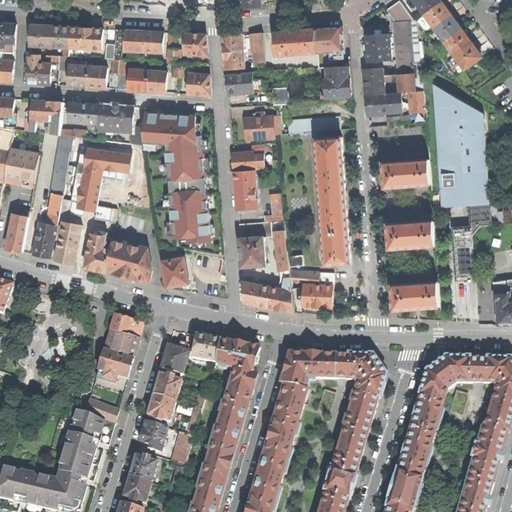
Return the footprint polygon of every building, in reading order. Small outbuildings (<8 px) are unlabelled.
[(239,0),(240,8),(250,8),(261,7),(260,0),(239,0)] [(415,0),(425,14),(442,1),(441,0),(415,0)] [(447,7),(442,1),(425,14),(435,27),(452,14),(447,7)] [(400,7),(411,22),(416,21),(404,4),(400,7)] [(457,21),(452,14),(435,27),(445,41),(463,29),(457,21)] [(415,74),(399,76),(400,83),(401,93),(410,92),(425,91),(421,63),(416,21),(411,22),(415,74)] [(415,74),(411,22),(395,23),(399,76),(415,74)] [(0,52),(3,53),(16,54),(17,25),(5,24),(0,24),(0,52)] [(70,48),(72,28),(51,27),(32,26),(31,46),(70,48)] [(70,48),(103,50),(104,30),(87,29),(72,28),(70,48)] [(455,55),(473,43),(467,35),(463,29),(445,41),(455,55)] [(120,60),(122,60),(124,31),(117,30),(116,45),(115,60),(120,60)] [(276,33),(278,56),(318,53),(317,45),(317,44),(316,31),(316,30),(296,31),(276,33)] [(340,30),(316,31),(317,44),(341,42),(340,30)] [(145,52),(146,32),(138,31),(128,31),(126,51),(145,52)] [(145,52),(164,53),(165,33),(156,32),(146,32),(145,52)] [(369,49),(370,62),(393,60),(391,34),(383,35),(383,33),(376,34),(376,35),(368,36),(369,49)] [(187,34),(186,54),(209,55),(208,45),(207,36),(187,34)] [(264,34),(252,35),(253,47),(265,46),(264,34)] [(226,52),(227,69),(246,68),(243,35),(225,36),(226,52)] [(478,50),(473,43),(455,55),(466,69),(483,57),(478,50)] [(106,59),(115,60),(116,45),(107,44),(106,59)] [(319,61),(319,68),(334,67),(334,59),(332,59),(331,44),(317,45),(318,53),(319,61)] [(265,46),(253,47),(255,67),(266,66),(265,46)] [(41,64),(41,55),(30,54),(30,63),(41,64)] [(0,80),(14,82),(15,62),(2,61),(0,60),(0,80)] [(319,68),(319,61),(287,63),(287,71),(311,69),(319,69),(319,68)] [(41,64),(30,63),(28,83),(41,84),(51,84),(53,65),(41,64)] [(88,87),(90,67),(71,66),(70,86),(78,86),(88,87)] [(328,80),(351,78),(350,66),(327,68),(328,80)] [(108,68),(90,67),(88,87),(97,88),(107,88),(108,68)] [(366,83),(367,95),(386,94),(384,69),(365,71),(366,83)] [(148,91),(149,71),(131,70),(129,90),(139,91),(148,91)] [(269,78),(282,77),(282,70),(268,71),(269,78)] [(168,73),(149,71),(148,91),(157,92),(167,93),(168,73)] [(118,89),(119,74),(114,73),(111,75),(110,88),(118,89)] [(126,90),(127,76),(125,74),(119,74),(118,89),(126,90)] [(190,88),(189,94),(212,96),(211,87),(210,76),(192,74),(190,74),(190,77),(190,88)] [(229,86),(229,95),(237,94),(245,94),(255,93),(253,74),(228,76),(229,86)] [(351,78),(328,80),(325,80),(327,96),(327,99),(353,96),(351,80),(351,78)] [(473,236),(481,227),(492,226),(485,114),(435,84),(443,201),(461,200),(471,200),(471,203),(473,228),(454,230),(458,277),(466,277),(476,276),(473,236)] [(273,90),(275,106),(291,104),(289,88),(273,90)] [(425,91),(410,92),(412,113),(427,111),(425,91)] [(368,106),(369,115),(404,112),(402,94),(367,97),(368,106)] [(0,115),(7,116),(14,117),(16,100),(6,99),(0,98),(0,115)] [(33,101),(32,120),(36,120),(55,122),(55,125),(54,128),(53,135),(62,136),(62,130),(64,103),(49,102),(33,101)] [(72,104),(70,122),(100,125),(101,106),(87,105),(72,104)] [(121,107),(101,106),(100,125),(100,130),(134,132),(135,108),(121,107)] [(198,116),(146,113),(145,128),(144,146),(170,147),(176,241),(189,240),(189,244),(213,242),(207,172),(212,172),(210,139),(204,140),(204,137),(200,137),(198,116)] [(6,126),(17,127),(18,117),(14,117),(7,116),(6,126)] [(247,129),(248,140),(276,137),(275,135),(274,120),(274,116),(267,116),(257,117),(246,118),(247,129)] [(288,120),(289,133),(342,129),(341,116),(288,120)] [(369,120),(370,128),(392,126),(392,119),(392,118),(369,120)] [(392,119),(392,126),(407,124),(407,118),(392,119)] [(133,136),(132,144),(134,145),(144,146),(145,128),(137,127),(137,136),(133,136)] [(0,149),(2,150),(3,143),(12,145),(14,138),(15,130),(0,128),(0,149)] [(15,130),(14,138),(28,141),(30,132),(15,130)] [(75,138),(88,139),(88,132),(75,131),(75,138)] [(52,198),(64,200),(75,138),(62,136),(50,198),(52,198)] [(317,138),(327,264),(352,262),(350,243),(352,243),(352,239),(351,235),(350,235),(346,191),(344,163),(346,163),(345,159),(345,155),(344,155),(342,136),(317,138)] [(12,145),(11,151),(31,155),(34,142),(28,141),(14,138),(12,145)] [(3,143),(2,150),(11,152),(11,151),(12,145),(3,143)] [(133,152),(86,145),(85,154),(79,153),(69,214),(83,216),(84,211),(96,212),(95,219),(115,222),(117,210),(96,207),(101,177),(122,180),(123,172),(130,173),(133,152)] [(0,175),(7,177),(11,152),(2,150),(0,149),(0,175)] [(7,177),(6,178),(13,179),(36,183),(41,156),(31,155),(11,151),(11,152),(7,177)] [(235,162),(235,171),(255,169),(254,156),(254,152),(234,153),(235,162)] [(264,155),(254,156),(255,169),(255,170),(265,169),(264,155)] [(385,174),(386,187),(405,185),(405,187),(413,186),(413,185),(432,183),(430,161),(416,162),(416,159),(398,161),(398,163),(385,164),(385,162),(384,162),(385,174)] [(255,170),(255,169),(235,171),(237,189),(238,209),(258,207),(255,170)] [(9,203),(13,179),(6,178),(3,197),(2,202),(9,203)] [(152,206),(152,192),(117,192),(118,207),(152,206)] [(52,198),(50,212),(61,214),(64,200),(52,198)] [(274,214),(275,221),(285,220),(282,198),(272,199),(274,214)] [(20,206),(18,216),(30,218),(32,209),(20,206)] [(61,214),(50,212),(48,225),(59,226),(61,214)] [(67,223),(68,216),(61,214),(59,226),(58,230),(63,231),(65,223),(67,223)] [(15,215),(8,250),(16,251),(24,253),(30,218),(18,216),(15,215)] [(390,235),(391,248),(410,247),(410,248),(417,247),(417,246),(436,244),(436,241),(434,222),(421,223),(420,221),(403,222),(403,224),(390,225),(390,223),(388,223),(390,235)] [(240,224),(241,239),(264,237),(264,238),(273,237),(271,222),(267,222),(240,224)] [(42,257),(53,259),(58,230),(59,226),(48,225),(41,223),(34,255),(42,257)] [(63,231),(57,260),(66,262),(75,264),(83,226),(67,223),(65,223),(63,231)] [(275,231),(279,262),(290,260),(289,257),(286,230),(275,231)] [(93,234),(86,268),(96,270),(108,273),(108,270),(112,249),(107,248),(108,242),(106,242),(108,233),(101,232),(100,236),(93,234)] [(242,252),(243,267),(266,265),(264,238),(264,237),(241,239),(242,252)] [(112,249),(108,270),(115,272),(124,274),(127,275),(131,276),(141,278),(151,281),(153,271),(151,259),(145,258),(147,249),(113,241),(112,249)] [(303,255),(289,257),(290,260),(290,267),(304,265),(303,255)] [(163,262),(168,288),(180,286),(190,284),(185,258),(167,261),(163,262)] [(280,271),(291,270),(290,267),(290,260),(279,262),(280,271)] [(320,279),(321,272),(291,270),(292,278),(307,278),(320,279)] [(334,287),(335,273),(321,272),(320,279),(321,279),(321,286),(334,287)] [(284,289),(273,287),(270,307),(296,312),(293,288),(292,278),(286,278),(284,289)] [(307,285),(307,278),(292,278),(293,288),(304,287),(304,285),(307,285)] [(511,324),(511,278),(494,281),(497,292),(496,292),(496,300),(498,300),(499,325),(511,324)] [(0,281),(0,312),(3,314),(15,285),(4,282),(0,281)] [(244,282),(246,303),(262,306),(270,307),(273,287),(244,282)] [(394,297),(395,310),(414,308),(415,310),(422,309),(422,308),(441,306),(439,283),(425,284),(425,282),(408,283),(408,285),(395,286),(395,284),(393,284),(394,297)] [(304,287),(303,305),(317,306),(333,307),(334,287),(321,286),(307,285),(304,285),(304,287)] [(128,335),(132,321),(116,316),(111,331),(128,335)] [(128,335),(133,337),(138,322),(132,321),(128,335)] [(144,324),(138,322),(133,337),(140,339),(144,324)] [(0,328),(0,337),(2,338),(6,340),(9,332),(0,328)] [(123,353),(128,335),(111,331),(106,348),(123,353)] [(137,348),(140,339),(133,337),(128,335),(123,353),(135,357),(137,348)] [(215,362),(221,341),(207,338),(197,336),(193,358),(215,362)] [(231,364),(236,365),(236,368),(234,368),(192,511),(217,511),(221,499),(232,463),(243,424),(252,392),(257,375),(253,373),(260,348),(240,344),(221,341),(215,362),(230,367),(231,364)] [(168,346),(162,369),(183,375),(189,352),(179,349),(168,346)] [(105,351),(100,370),(106,372),(118,375),(129,378),(131,369),(134,359),(105,351)] [(247,511),(344,511),(348,498),(350,498),(354,485),(357,474),(355,474),(363,449),(375,409),(378,397),(380,397),(387,374),(379,364),(373,356),(349,354),(349,355),(314,355),(290,354),(285,369),(281,384),(285,384),(276,416),(259,470),(249,506),(247,511)] [(484,511),(486,507),(489,508),(490,503),(491,500),(488,500),(499,463),(501,463),(503,459),(504,455),(501,455),(508,433),(509,433),(511,421),(511,359),(488,358),(488,360),(470,359),(470,358),(446,358),(436,364),(426,371),(420,395),(421,395),(417,410),(416,410),(415,413),(414,417),(415,417),(405,448),(404,448),(404,451),(402,455),(404,455),(399,470),(398,470),(395,477),(394,477),(391,487),(388,499),(389,500),(387,508),(388,508),(387,511),(484,511)] [(190,368),(188,377),(203,381),(210,383),(212,376),(200,373),(201,371),(190,368)] [(118,375),(106,372),(105,378),(116,381),(118,375)] [(154,396),(176,402),(182,382),(174,379),(175,378),(169,376),(168,378),(160,375),(157,385),(154,396)] [(210,383),(203,381),(200,394),(206,396),(210,383)] [(195,408),(202,410),(206,396),(200,394),(195,408)] [(148,416),(156,418),(155,420),(162,422),(162,420),(170,422),(176,402),(154,396),(151,405),(148,416)] [(87,413),(97,417),(101,404),(91,400),(87,413)] [(120,411),(101,404),(97,417),(106,421),(116,425),(120,411)] [(198,424),(202,410),(195,408),(191,422),(198,424)] [(6,467),(0,485),(0,497),(5,498),(21,502),(27,504),(31,505),(62,511),(73,511),(79,509),(81,509),(87,487),(82,486),(84,479),(88,480),(92,465),(97,448),(94,448),(95,442),(97,435),(101,436),(106,421),(97,417),(87,413),(77,410),(73,421),(76,421),(74,426),(72,426),(68,440),(70,441),(69,446),(66,445),(60,465),(62,466),(58,479),(41,475),(40,478),(35,476),(36,474),(21,471),(21,473),(16,472),(16,469),(6,467)] [(144,432),(140,442),(151,445),(149,449),(161,453),(168,428),(147,422),(144,432)] [(191,422),(188,434),(195,436),(198,424),(191,422)] [(179,462),(186,464),(190,451),(183,449),(181,455),(175,453),(173,460),(179,462)] [(131,477),(152,484),(158,463),(150,461),(150,459),(145,457),(144,459),(137,456),(134,467),(131,477)] [(171,489),(178,491),(185,469),(178,467),(171,489)] [(132,502),(138,504),(138,502),(146,504),(152,484),(131,477),(128,487),(125,498),(133,500),(132,502)] [(171,489),(167,504),(174,506),(178,491),(171,489)] [(120,511),(143,511),(144,510),(123,503),(120,511)]
